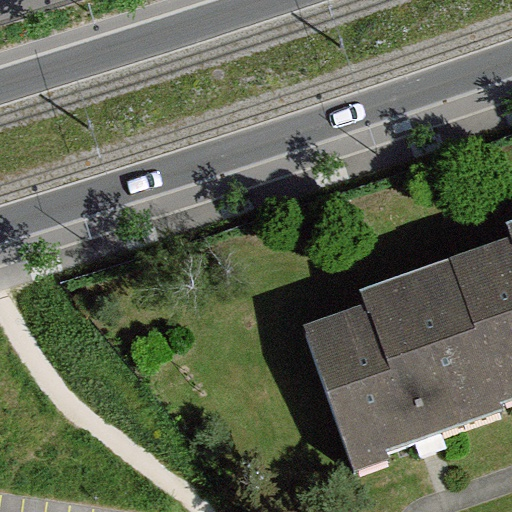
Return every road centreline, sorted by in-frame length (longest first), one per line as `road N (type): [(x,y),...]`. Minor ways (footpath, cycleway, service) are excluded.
road 1 (secondary): [(0,233),(511,66)]
road 2 (secondary): [(257,0),(0,82)]
